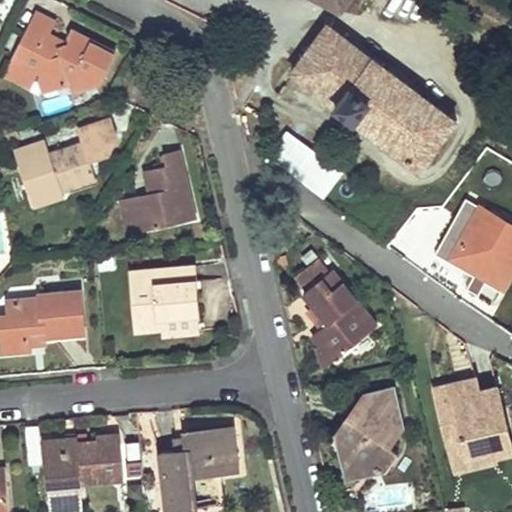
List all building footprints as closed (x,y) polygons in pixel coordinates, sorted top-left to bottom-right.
[(323,0),(341,9),(347,0),(323,0)] [(511,0),(466,0),(511,24),(511,0)] [(100,81),(115,50),(73,29),(69,38),(70,43),(61,46),(60,41),(57,38),(53,37),(49,32),(55,20),(37,11),(12,61),(39,74),(41,81),(52,87),(70,82),(73,90),(100,81)] [(328,23),(293,71),(421,169),(457,120),(328,23)] [(39,74),(12,61),(6,73),(32,87),(39,74)] [(63,190),(60,183),(94,173),(90,159),(111,153),(118,137),(112,117),(79,127),(84,142),(50,153),(46,140),(15,149),(32,206),(64,196),(63,190)] [(0,144),(21,137),(18,129),(0,135),(0,144)] [(268,156),(323,198),(342,172),(287,131),(273,150),(268,147),(263,153),(268,156)] [(140,231),(195,218),(179,149),(163,152),(167,164),(144,169),(150,192),(132,196),(140,231)] [(94,173),(60,183),(63,190),(96,180),(94,173)] [(132,196),(120,198),(128,234),(140,231),(132,196)] [(511,224),(480,206),(450,257),(501,285),(511,266),(511,224)] [(0,253),(8,252),(0,217),(0,253)] [(325,269),(317,258),(297,275),(305,285),(308,288),(304,291),(315,305),(328,322),(322,327),(312,334),(320,344),(315,348),(323,369),(377,324),(332,269),(328,272),(325,269)] [(194,266),(132,271),(137,329),(161,327),(161,316),(183,314),(198,312),(194,266)] [(9,314),(0,314),(0,331),(2,350),(30,348),(30,344),(28,328),(42,327),(43,334),(83,330),(79,290),(39,293),(39,296),(8,299),(9,314)] [(322,327),(328,322),(315,305),(309,310),(322,327)] [(183,314),(161,316),(161,327),(184,325),(183,314)] [(42,327),(28,328),(30,344),(44,342),(43,340),(43,334),(42,327)] [(83,330),(43,334),(43,340),(84,336),(83,330)] [(479,391),(476,378),(459,382),(464,403),(474,400),(472,393),(479,391)] [(459,382),(437,387),(449,438),(458,436),(463,455),(493,449),(495,457),(511,453),(511,439),(499,387),(479,391),(472,393),(474,400),(464,403),(459,382)] [(397,401),(381,390),(365,393),(356,406),(362,410),(356,420),(350,415),(336,435),(352,443),(343,463),(347,479),(360,475),(371,460),(385,470),(398,450),(389,444),(402,425),(397,401)] [(196,505),(192,474),(237,469),(232,426),(186,432),(187,440),(188,450),(177,451),(161,453),(167,508),(196,505)] [(120,444),(119,433),(99,435),(99,440),(77,442),(66,443),(66,438),(44,440),(48,490),(50,509),(82,506),(80,487),(70,488),(70,483),(80,482),(123,479),(125,501),(145,499),(140,443),(120,444)] [(457,471),(496,461),(495,457),(493,449),(463,455),(458,436),(449,438),(457,471)] [(187,440),(176,442),(177,451),(188,450),(187,440)] [(0,511),(9,511),(6,467),(0,467),(0,511)]
